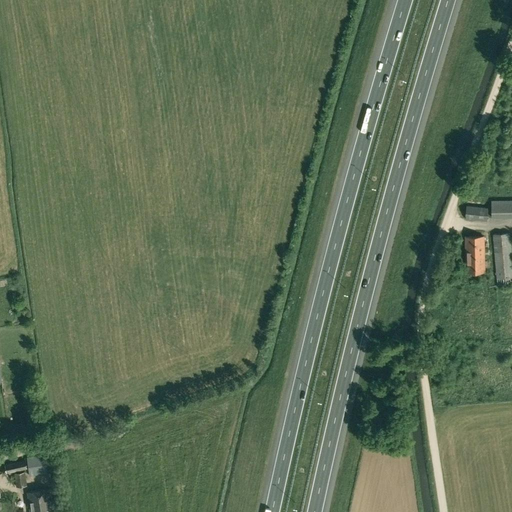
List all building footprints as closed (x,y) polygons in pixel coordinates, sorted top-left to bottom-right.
[(511,200),(491,201),(491,217),(511,216),(511,200)] [(467,206),(465,218),(486,221),(488,208),(467,206)] [(497,285),(511,283),(511,265),(509,233),(493,234),(497,285)] [(466,272),(484,272),(484,267),(486,267),(486,260),(484,261),(484,236),(466,237),(466,272)] [(49,473),(45,454),(26,457),(29,476),(49,473)] [(25,460),(4,464),(6,473),(27,468),(25,460)] [(14,473),(16,487),(27,485),(25,471),(14,473)] [(28,491),(30,511),(53,511),(50,488),(28,491)]
